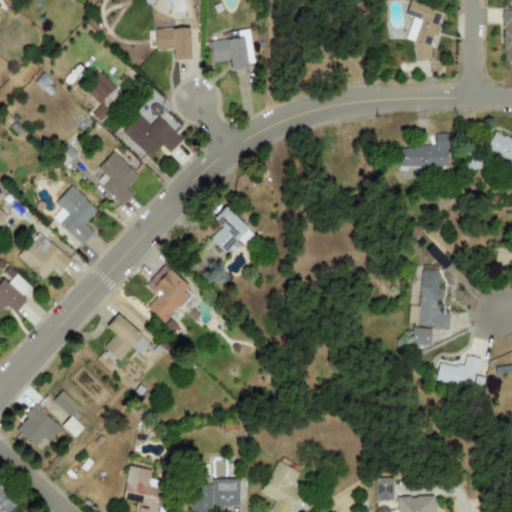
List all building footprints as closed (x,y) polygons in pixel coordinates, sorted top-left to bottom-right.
[(411,58),(426,62),(432,37),(434,38),(441,11),(407,2),(404,15),(410,17),(405,39),(415,42),(411,58)] [(511,11),(501,11),(501,62),(511,62),(511,11)] [(153,29),(154,51),(171,50),(171,60),(188,60),(187,20),(171,21),(171,28),(153,29)] [(208,42),(211,62),(228,60),(229,69),(252,67),(248,30),(235,31),(235,38),(208,42)] [(84,93),(98,106),(91,114),(97,120),(121,94),(95,70),(84,82),(90,87),(84,93)] [(157,117),(148,126),(137,115),(120,131),(147,159),(160,146),(167,153),(180,141),(157,117)] [(511,140),(492,132),(484,150),(511,161),(511,140)] [(396,167),(446,168),(447,134),(433,133),(433,147),(397,146),(396,167)] [(120,205),(131,194),(124,188),(136,176),(111,152),(96,168),(102,174),(95,182),(120,205)] [(50,218),(80,245),(91,232),(82,224),(95,211),(69,186),(53,203),(59,209),(50,218)] [(236,240),(241,245),(251,235),(224,207),(212,219),(220,227),(208,239),(222,254),(236,240)] [(52,267),(58,273),(69,262),(38,232),(15,256),(40,280),(52,267)] [(491,265),(511,262),(511,242),(489,245),(491,265)] [(160,322),(190,290),(162,264),(143,285),(155,296),(144,307),(160,322)] [(446,330),(447,314),(436,314),(438,272),(419,271),(417,306),(407,306),(406,323),(430,324),(430,329),(446,330)] [(28,287),(14,274),(5,283),(1,279),(0,280),(0,309),(4,305),(12,313),(24,301),(20,296),(28,287)] [(117,361),(128,347),(140,356),(144,350),(143,350),(149,342),(115,316),(105,328),(112,334),(101,349),(117,361)] [(428,345),(429,329),(410,328),(409,344),(428,345)] [(433,381),(470,387),(472,375),(476,376),(479,358),(464,356),(461,367),(436,363),(433,381)] [(78,407),(59,391),(50,402),(69,417),(78,407)] [(47,442),(59,429),(34,406),(13,429),(33,447),(42,437),(47,442)] [(287,511),(298,492),(289,487),(297,472),(275,461),(258,492),(273,500),(267,511),(287,511)] [(120,501),(138,504),(136,511),(153,511),(159,481),(147,479),(148,470),(126,466),(120,501)] [(211,506),(236,507),(237,479),(212,479),(211,506)] [(397,511),(433,511),(434,497),(397,497),(397,511)]
